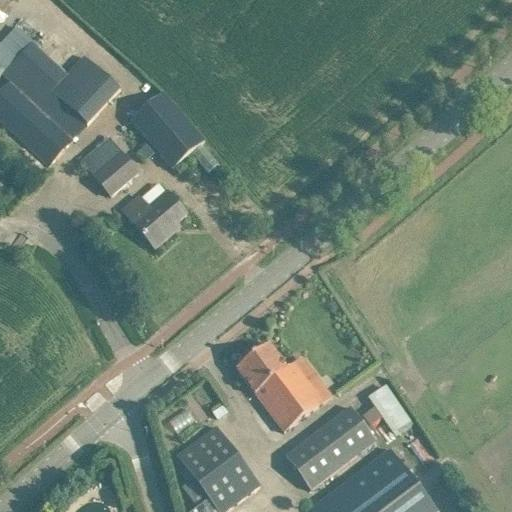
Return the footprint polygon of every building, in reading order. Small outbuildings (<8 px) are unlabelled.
[(10,85),(0,96),(0,124),(49,170),(73,144),(71,143),(86,127),(87,129),(120,93),(85,60),(67,79),(33,47),(3,79),(10,85)] [(131,122),(172,172),(205,145),(163,95),(131,122)] [(0,150),(36,184),(45,175),(0,133),(0,150)] [(81,164),(111,200),(126,187),(138,176),(109,141),(81,164)] [(155,251),(175,235),(171,231),(187,218),(167,195),(166,196),(158,187),(141,201),(139,199),(123,213),(133,225),(132,225),(155,251)] [(236,372),(284,435),(330,397),(318,381),(310,387),(294,366),(287,371),(269,347),(236,372)] [(286,460),(311,493),(376,444),(351,411),(286,460)] [(195,511),(229,511),(260,490),(215,429),(175,457),(187,474),(176,481),(199,510),(195,511)] [(311,510),(312,511),(430,511),(387,454),(311,510)] [(511,511),(511,504),(503,493),(477,511),(511,511)]
